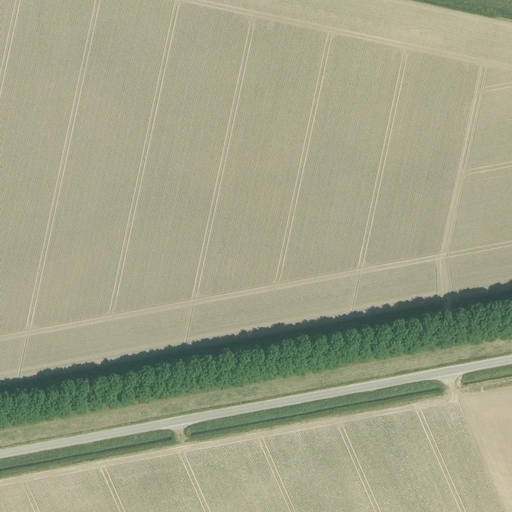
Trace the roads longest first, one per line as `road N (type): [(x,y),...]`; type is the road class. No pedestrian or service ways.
road 1 (unclassified): [(0,454),(511,358)]
road 2 (track): [(0,400),(441,318),(447,301)]
